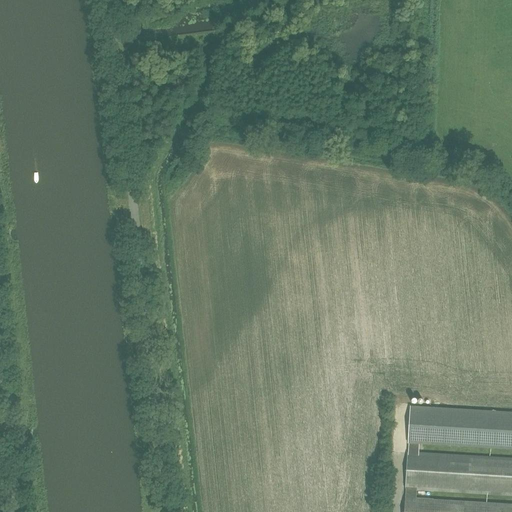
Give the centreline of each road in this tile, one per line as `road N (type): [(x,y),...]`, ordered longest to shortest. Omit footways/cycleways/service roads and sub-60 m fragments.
road 1 (unclassified): [(165,511),(110,0)]
road 2 (unclassified): [(20,511),(0,334)]
